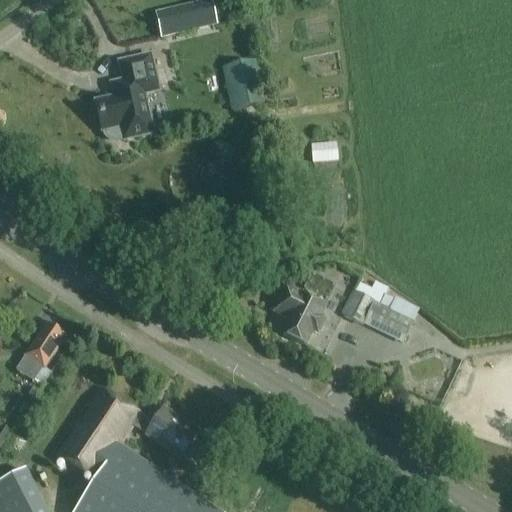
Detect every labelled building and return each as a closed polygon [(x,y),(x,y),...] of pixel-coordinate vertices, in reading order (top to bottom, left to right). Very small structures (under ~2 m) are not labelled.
[(213,3),(156,16),(162,40),(218,26),(213,3)] [(124,143),(153,136),(144,97),(159,93),(151,57),(121,64),(125,83),(111,86),(114,100),(95,104),(102,133),(106,132),(106,135),(110,139),(115,141),(120,141),(123,141),(124,143)] [(256,64),(223,71),(232,114),(265,107),(256,64)] [(325,297),(307,287),(302,296),(285,289),(276,309),(279,316),(290,322),(282,336),(305,348),(325,307),(321,305),(325,297)] [(413,325),(353,295),(343,317),(363,327),(364,323),(404,342),(413,325)] [(474,335),(511,329),(511,314),(472,321),(474,335)] [(65,340),(46,327),(25,359),(26,360),(17,372),(34,383),(42,370),(44,372),(65,340)] [(35,388),(29,396),(35,401),(41,392),(35,388)] [(199,434),(164,411),(154,426),(102,391),(89,412),(90,413),(59,460),(121,501),(136,511),(185,511),(193,501),(118,451),(133,429),(146,438),(146,439),(180,462),(199,434)] [(0,485),(0,511),(44,511),(25,473),(0,485)]
